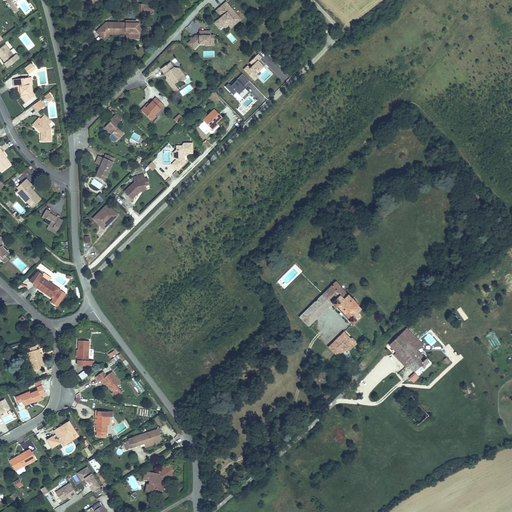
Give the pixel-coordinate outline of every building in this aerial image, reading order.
[(231,29),(242,20),(226,1),(215,10),(221,17),(214,23),(221,32),(228,26),(231,29)] [(153,7),(152,6),(150,5),(148,5),(141,5),(141,13),(147,13),(147,9),(153,9),(153,8),(153,7)] [(140,32),(140,29),(139,29),(139,23),(136,23),(133,23),(133,21),(125,21),(125,23),(125,24),(124,24),(124,23),(106,23),(97,31),(103,37),(109,32),(127,32),(127,36),(131,36),(131,38),(133,38),(134,38),(135,37),(136,37),(137,37),(138,37),(138,36),(139,36),(139,35),(139,34),(139,32),(140,32)] [(211,30),(199,30),(199,35),(190,35),(190,46),(214,46),(214,35),(211,35),(211,30)] [(103,37),(97,31),(97,32),(105,40),(110,34),(125,34),(125,38),(131,38),(131,36),(127,36),(127,32),(109,32),(103,37)] [(7,67),(20,58),(16,54),(14,56),(5,44),(0,48),(0,56),(5,63),(4,63),(7,67)] [(242,70),(253,80),(266,68),(259,61),(262,58),(258,53),(248,64),(242,70)] [(183,75),(183,73),(179,68),(174,67),(170,62),(161,69),(165,74),(166,73),(167,74),(168,73),(169,75),(166,76),(166,79),(171,86),(175,83),(176,80),(179,80),(183,81),(183,79),(183,78),(183,76),(183,75)] [(29,74),(36,68),(33,65),(26,71),(29,74)] [(263,104),(267,99),(242,73),(226,89),(233,95),(236,92),(243,99),(250,91),(263,104)] [(30,92),(29,85),(30,85),(29,77),(13,79),(14,87),(18,86),(18,90),(20,90),(21,93),(21,96),(26,102),(33,97),(30,92)] [(155,115),(164,105),(156,97),(149,104),(147,107),(145,106),(141,110),(151,119),(155,115)] [(44,107),(41,103),(42,102),(40,100),(33,105),(38,111),(44,107)] [(216,123),(222,117),(214,109),(203,120),(211,128),(216,123)] [(116,141),(122,135),(118,131),(120,130),(116,126),(116,125),(121,120),(115,114),(110,119),(111,120),(106,125),(106,129),(111,134),(110,135),(110,138),(114,141),(116,141)] [(183,118),(180,114),(174,120),(177,123),(183,118)] [(51,141),(51,128),(48,126),(51,122),(44,115),(41,119),(42,120),(35,127),(40,131),(40,130),(41,131),(41,133),(41,141),(51,141)] [(15,126),(21,123),(18,117),(12,121),(15,126)] [(35,127),(42,120),(41,119),(39,117),(33,125),(35,127)] [(184,159),(184,155),(184,153),(189,153),(192,153),(192,143),(184,143),(182,143),(182,145),(182,146),(182,149),(177,149),(174,152),(174,157),(177,160),(172,164),(178,170),(186,161),(184,159)] [(11,165),(5,158),(2,153),(3,152),(0,147),(0,169),(2,172),(11,165)] [(107,176),(113,162),(104,158),(101,165),(100,167),(98,172),(107,176)] [(147,188),(146,186),(144,179),(145,179),(144,174),(133,177),(134,182),(124,192),(131,200),(140,192),(139,191),(140,190),(147,188)] [(41,199),(35,192),(34,192),(32,190),(33,190),(30,186),(32,185),(26,179),(17,187),(19,190),(22,193),(21,194),(24,198),(23,199),(27,203),(28,202),(32,207),(41,199)] [(101,193),(97,196),(101,201),(105,198),(101,193)] [(16,202),(13,205),(21,214),(25,211),(16,202)] [(112,220),(117,215),(107,205),(94,218),(102,227),(111,218),(112,220)] [(58,230),(63,220),(59,218),(56,217),(50,213),(50,212),(46,210),(42,216),(46,219),(44,222),(49,225),(58,230)] [(104,228),(112,220),(111,218),(102,227),(104,228)] [(56,233),(58,230),(49,225),(47,228),(56,233)] [(0,258),(1,260),(3,261),(5,261),(8,258),(6,255),(5,254),(8,251),(4,248),(3,246),(2,239),(1,237),(0,237),(0,258)] [(31,257),(34,260),(35,259),(37,261),(36,261),(38,262),(40,259),(34,254),(31,257)] [(60,289),(48,281),(41,276),(36,285),(40,288),(40,289),(53,298),(51,302),(57,306),(66,293),(60,290),(60,289)] [(358,304),(352,298),(336,281),(300,317),(308,326),(332,303),(335,307),(336,307),(340,312),(343,315),(348,320),(352,324),(360,316),(358,314),(359,313),(359,312),(358,312),(358,311),(361,308),(357,305),(358,304)] [(424,343),(408,326),(389,343),(397,352),(407,363),(415,371),(428,358),(419,348),(424,343)] [(344,349),(351,343),(354,346),(357,343),(352,337),(350,339),(344,332),(328,347),(337,356),(344,349)] [(88,366),(88,360),(89,341),(78,340),(78,350),(78,357),(77,365),(88,366)] [(347,352),(354,346),(351,343),(344,349),(347,352)] [(39,349),(37,349),(31,351),(29,352),(32,361),(34,370),(44,367),(41,356),(41,354),(39,349)] [(110,358),(116,354),(114,350),(108,354),(110,358)] [(407,363),(397,352),(394,355),(405,366),(407,363)] [(127,361),(124,363),(130,372),(133,370),(127,361)] [(84,370),(78,375),(82,379),(88,375),(84,370)] [(104,384),(105,383),(107,382),(111,387),(114,392),(112,393),(115,398),(122,393),(116,386),(120,383),(112,372),(106,376),(103,372),(96,377),(99,381),(101,380),(104,384)] [(413,383),(419,377),(415,373),(409,379),(413,383)] [(366,383),(371,388),(381,381),(376,375),(366,383)] [(139,394),(143,392),(136,378),(132,381),(139,394)] [(42,385),(36,387),(38,390),(40,396),(46,394),(42,385)] [(42,399),(40,396),(38,390),(31,393),(30,391),(15,397),(19,406),(24,404),(33,400),(34,402),(42,399)] [(399,403),(410,394),(406,390),(396,400),(399,403)] [(429,415),(410,394),(399,403),(399,404),(418,425),(429,415)] [(112,416),(113,411),(112,411),(112,412),(111,412),(111,411),(95,410),(95,415),(97,415),(96,427),(96,431),(97,431),(97,436),(105,436),(105,432),(106,432),(107,423),(108,416),(109,416),(112,416)] [(63,429),(56,433),(56,434),(47,440),(52,447),(61,442),(67,443),(71,440),(67,434),(74,430),(69,421),(62,426),(63,429)] [(147,445),(154,443),(162,440),(158,429),(128,439),(128,440),(131,447),(142,444),(141,440),(145,439),(147,445)] [(141,440),(142,444),(144,443),(146,447),(154,444),(154,443),(147,445),(145,439),(141,440)] [(19,458),(11,463),(16,471),(36,459),(30,449),(17,456),(19,458)] [(90,470),(86,463),(76,470),(80,476),(84,474),(90,470)] [(171,471),(173,469),(170,464),(165,467),(163,467),(162,471),(160,471),(159,474),(149,472),(148,476),(151,477),(150,480),(149,485),(147,484),(146,490),(155,492),(156,489),(162,491),(164,484),(162,483),(162,481),(164,481),(167,482),(168,478),(169,478),(173,475),(172,473),(171,471)] [(101,471),(100,472),(97,473),(96,474),(101,481),(106,478),(101,471)] [(70,500),(78,496),(70,483),(55,492),(61,502),(68,498),(70,500)] [(44,495),(48,492),(44,486),(40,489),(44,495)] [(87,510),(88,511),(92,511),(94,511),(106,511),(100,502),(92,508),(91,507),(87,510)]
